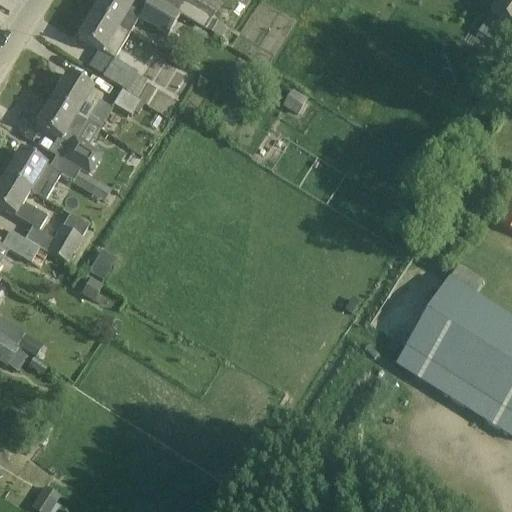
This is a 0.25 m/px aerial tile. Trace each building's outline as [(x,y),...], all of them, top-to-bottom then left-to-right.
[(167,38),(179,17),(152,0),(149,0),(144,9),(129,0),(100,0),(93,13),(129,35),(138,20),(167,38)] [(152,0),(179,17),(205,32),(213,20),(182,2),(179,0),(152,0)] [(511,0),(502,0),(488,22),(479,35),(506,53),(501,61),(503,62),(501,65),(509,71),(511,66),(511,0)] [(129,35),(93,13),(77,40),(103,55),(114,62),(129,35)] [(216,24),(210,34),(222,42),(228,31),(216,24)] [(114,62),(104,80),(121,90),(126,93),(135,77),(136,74),(114,62)] [(67,76),(51,102),(87,125),(88,124),(100,132),(112,112),(99,105),(103,98),(93,92),(67,76)] [(139,105),(120,92),(112,107),(131,118),(139,105)] [(307,102),(292,92),(282,108),(297,118),(307,102)] [(75,144),(87,125),(51,102),(35,128),(70,149),(64,160),(83,171),(93,154),(75,144)] [(161,121),(154,118),(149,127),(155,131),(161,121)] [(109,155),(117,139),(102,131),(94,147),(109,155)] [(20,153),(4,178),(30,194),(44,203),(60,177),(72,184),(79,174),(55,159),(48,170),(20,153)] [(79,174),(72,184),(79,188),(85,178),(79,174)] [(30,194),(4,178),(0,185),(0,211),(14,220),(15,219),(32,229),(39,234),(47,220),(23,205),(30,194)] [(511,191),(494,224),(511,234),(511,191)] [(87,229),(69,218),(62,229),(61,229),(53,242),(45,255),(67,266),(80,240),(87,229)] [(0,265),(8,252),(31,266),(39,251),(9,234),(1,248),(0,247),(0,265)] [(90,274),(103,282),(115,261),(101,253),(90,274)] [(451,283),(476,299),(484,285),(460,269),(451,283)] [(90,281),(81,296),(93,304),(102,289),(90,281)] [(476,299),(451,283),(403,358),(443,383),(490,308),(476,299)] [(443,383),(482,408),(511,360),(511,322),(490,308),(443,383)] [(0,337),(0,363),(7,369),(19,352),(0,337)] [(26,338),(18,349),(35,360),(42,349),(26,338)] [(511,360),(482,408),(506,424),(510,417),(511,418),(511,360)] [(34,361),(28,369),(41,377),(46,369),(34,361)] [(19,419),(8,412),(0,423),(0,429),(8,435),(19,419)] [(50,511),(55,506),(41,496),(31,510),(33,511),(50,511)]
